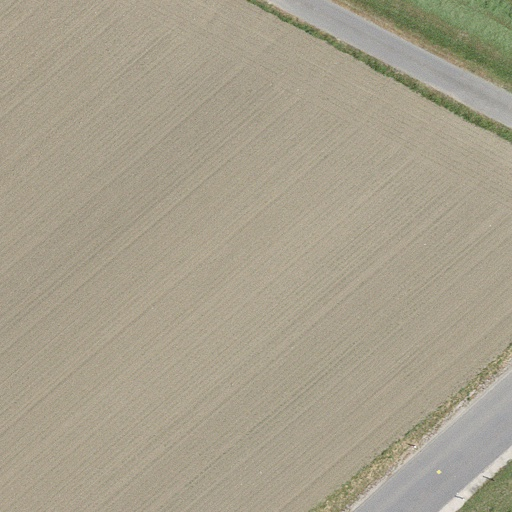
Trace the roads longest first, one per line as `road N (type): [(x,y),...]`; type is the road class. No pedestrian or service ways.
road 1 (track): [(292,0),(511,111)]
road 2 (tertiary): [(511,408),(396,511)]
